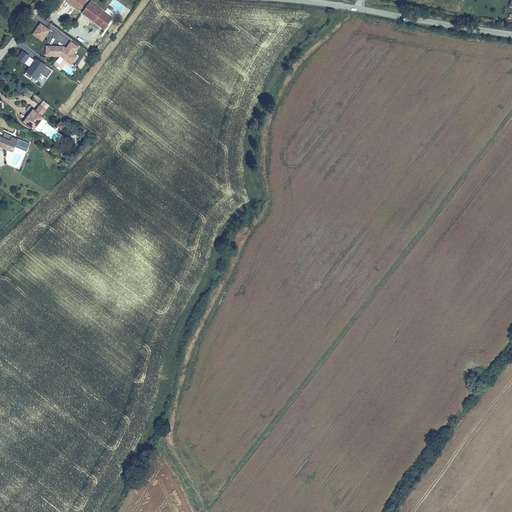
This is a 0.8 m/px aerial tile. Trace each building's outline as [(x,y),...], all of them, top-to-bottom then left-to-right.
[(78,12),(87,0),(66,0),(65,2),(78,12)] [(114,18),(91,0),(90,0),(81,11),(105,30),(114,18)] [(51,29),(41,21),(33,32),(37,34),(44,39),(51,29)] [(81,56),(77,53),(82,46),(75,40),(70,47),(67,46),(50,45),(50,55),(64,55),(75,64),(81,56)] [(28,63),(33,56),(27,52),(22,58),(28,63)] [(37,63),(39,60),(33,56),(28,63),(34,67),(37,63)] [(51,78),(57,70),(42,60),(39,64),(37,63),(34,67),(29,75),(35,79),(37,76),(40,78),(44,73),(51,78)] [(31,108),(22,120),(32,129),(42,116),(40,115),(44,108),(38,104),(33,110),(31,108)] [(64,124),(59,119),(55,124),(60,128),(64,124)] [(14,145),(15,142),(27,147),(29,142),(17,137),(17,138),(6,133),(5,137),(0,134),(0,145),(12,150),(14,145)]
